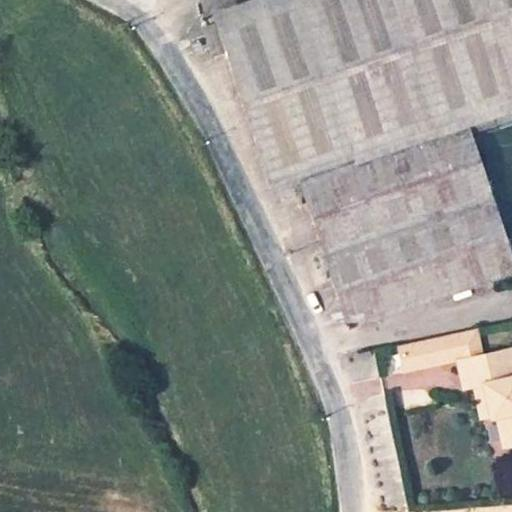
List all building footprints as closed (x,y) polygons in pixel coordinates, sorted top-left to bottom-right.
[(492,201),(469,133),(511,118),(511,0),(259,0),(213,15),(215,23),(202,26),(210,50),(224,46),(270,188),(298,179),(321,247),(492,201)] [(345,319),(377,316),(511,271),(511,261),(492,201),(321,247),(345,319)] [(477,328),(443,335),(448,360),(458,358),(484,353),(477,328)] [(398,345),(403,370),(448,360),(443,335),(398,345)] [(458,358),(465,387),(476,385),(484,383),(491,415),(498,414),(505,447),(511,445),(511,347),(484,353),(458,358)] [(491,415),(484,383),(476,385),(483,417),(491,415)]
